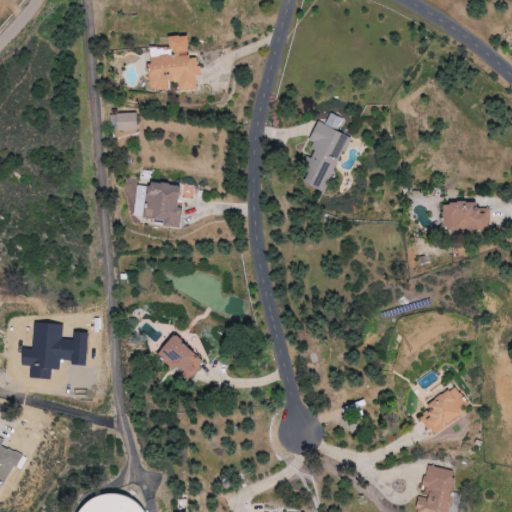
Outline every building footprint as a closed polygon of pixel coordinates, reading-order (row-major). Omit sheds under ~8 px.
[(151,48),(153,90),(170,89),(170,82),(180,82),(181,89),(199,88),(198,75),(202,75),(201,57),(191,58),(190,35),(171,36),(172,46),(151,48)] [(327,191),(341,159),(342,159),(352,136),(341,131),(347,118),(333,112),(328,125),(322,122),(311,148),(314,149),(301,180),(327,191)] [(111,114),(112,130),(139,129),(139,113),(111,114)] [(135,215),(167,221),(167,225),(180,227),(187,187),(153,181),(152,187),(140,185),(135,215)] [(493,208),(480,208),(480,203),(446,202),(445,229),(492,230),(493,208)] [(188,381),(207,362),(180,335),(160,354),(188,381)] [(422,417),(436,435),(473,407),(453,380),(435,393),(437,395),(428,402),(433,409),(422,417)] [(0,493),(14,465),(19,468),(25,456),(5,446),(8,440),(0,436),(0,493)] [(450,511),(461,473),(432,465),(423,496),(421,496),(416,511),(417,511),(450,511)]
